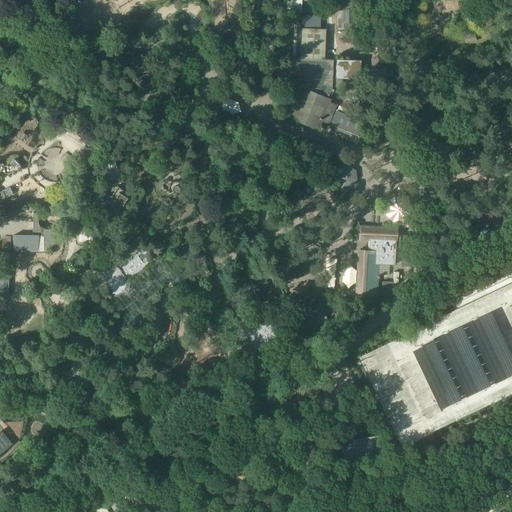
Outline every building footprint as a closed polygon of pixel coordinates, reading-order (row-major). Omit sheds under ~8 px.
[(249,51),(248,70),(264,71),(265,51),(261,51),(262,31),(266,31),(267,11),(263,11),(263,0),(250,0),(249,41),(249,51)] [(282,0),(282,11),(301,12),(301,0),(282,0)] [(370,18),(370,26),(380,27),(381,8),(371,8),(370,18)] [(357,10),(343,10),(344,23),(344,28),(357,28),(356,23),(357,23),(357,10)] [(280,21),(278,58),(285,58),(324,59),(325,29),(320,29),(320,16),(308,15),(305,15),(304,28),(299,28),(300,22),(291,22),(280,21)] [(376,59),(371,60),(373,80),(380,79),(381,79),(382,79),(382,80),(383,80),(384,81),(385,81),(385,82),(386,82),(387,82),(388,82),(389,82),(389,83),(390,83),(394,83),(393,70),(389,67),(388,64),(392,61),(391,47),(383,48),(382,48),(381,48),(380,49),(379,50),(378,51),(377,52),(377,53),(376,54),(376,56),(376,57),(376,58),(376,59)] [(99,64),(107,68),(108,55),(100,55),(99,64)] [(285,58),(283,113),(286,115),(287,117),(290,116),(293,117),(317,127),(320,119),(322,120),(327,121),(326,123),(330,125),(359,136),(360,135),(358,134),(363,121),(340,112),(332,109),(333,105),(329,103),(326,102),(332,87),(333,60),(324,59),(285,58)] [(336,66),(336,78),(360,79),(360,60),(348,60),(348,66),(336,66)] [(511,74),(511,66),(471,73),(472,81),(511,74)] [(427,95),(424,97),(417,100),(421,109),(432,104),(431,104),(427,95)] [(277,131),(275,134),(274,137),(328,164),(331,160),(333,156),(335,151),(330,149),(318,144),(317,146),(278,129),(277,131)] [(97,151),(106,186),(120,182),(112,147),(97,151)] [(14,169),(19,164),(14,160),(10,164),(11,165),(14,169)] [(335,165),(330,165),(333,190),(338,189),(343,189),(343,186),(351,185),(356,179),(355,171),(349,166),(341,167),(341,164),(337,164),(335,165)] [(329,186),(326,178),(302,188),(304,195),(329,186)] [(2,190),(5,198),(13,195),(10,187),(2,190)] [(229,197),(228,202),(245,203),(245,199),(250,199),(250,189),(229,188),(229,197)] [(398,210),(405,217),(415,218),(423,211),(423,201),(415,193),(406,193),(399,200),(398,201),(394,201),(393,209),(398,209),(398,210)] [(22,208),(17,202),(9,209),(13,215),(22,208)] [(33,213),(33,232),(41,232),(42,235),(38,235),(38,253),(43,253),(57,243),(55,240),(55,238),(54,238),(54,235),(57,233),(56,233),(54,230),(55,230),(54,229),(53,230),(51,230),(50,228),(49,228),(50,229),(46,229),(45,229),(43,227),(42,227),(38,222),(41,213),(40,213),(33,213)] [(461,226),(454,223),(447,241),(454,244),(461,226)] [(360,227),(360,239),(374,240),(373,252),(379,252),(378,264),(394,265),(396,229),(360,227)] [(414,254),(415,235),(408,234),(407,254),(414,254)] [(13,253),(38,253),(38,235),(14,235),(13,253)] [(146,248),(125,264),(123,262),(122,262),(121,267),(118,269),(120,271),(121,272),(120,272),(122,275),(125,273),(128,271),(131,269),(130,269),(131,269),(132,268),(133,267),(134,267),(141,262),(145,259),(148,257),(152,262),(153,263),(155,261),(149,251),(146,248)] [(288,248),(284,251),(290,258),(294,255),(288,248)] [(359,251),(356,301),(389,303),(389,290),(377,289),(378,279),(379,279),(379,274),(378,274),(378,264),(379,252),(373,252),(359,251)] [(455,308),(359,355),(403,446),(511,393),(511,269),(451,299),(455,308)] [(264,310),(261,312),(260,311),(255,316),(256,316),(249,322),(249,321),(243,326),(241,328),(245,333),(248,336),(250,339),(259,350),(282,332),(276,325),(273,327),(267,319),(270,317),(264,310)] [(329,327),(324,316),(322,311),(299,323),(307,338),(329,327)] [(3,422),(4,422),(0,425),(0,455),(19,439),(23,421),(3,422)] [(329,450),(334,468),(373,459),(368,441),(329,450)]
